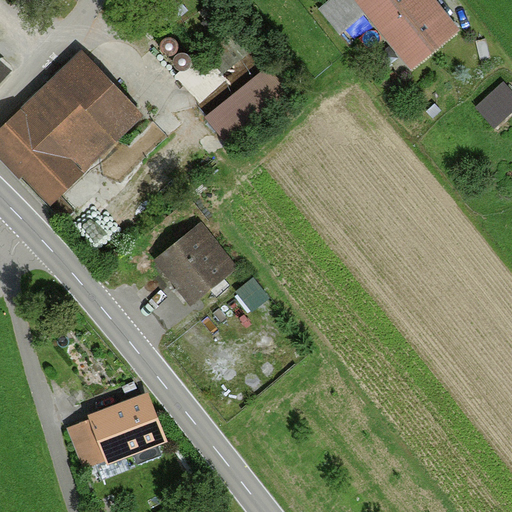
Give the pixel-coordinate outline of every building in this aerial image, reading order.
[(367,15),(412,70),(460,32),(434,0),(333,0),(319,11),(340,36),(367,15)] [(178,47),(172,43),(165,45),(162,52),(166,58),(173,59),(179,54),(178,47)] [(82,49),(0,128),(0,154),(52,209),(86,177),(85,176),(147,116),(82,49)] [(192,62),(186,58),(178,60),(176,67),(179,73),(187,75),(192,70),(192,62)] [(275,63),(204,119),(227,148),(298,92),(275,63)] [(0,83),(9,74),(0,66),(0,83)] [(483,105),(501,126),(511,116),(511,92),(505,85),(483,105)] [(204,221),(156,261),(194,305),(241,266),(204,221)] [(240,289),(254,310),(273,296),(259,276),(240,289)] [(148,397),(92,418),(93,421),(109,464),(165,444),(148,397)] [(84,473),(109,464),(93,421),(69,430),(84,473)]
